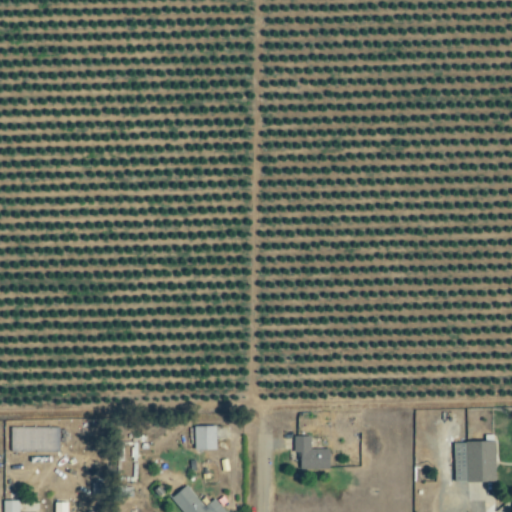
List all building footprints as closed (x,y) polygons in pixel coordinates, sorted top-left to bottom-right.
[(192,426),(192,450),(214,450),(213,425),(192,426)] [(57,427),(8,427),(9,452),(57,452),(57,427)] [(326,449),(309,449),(308,436),(290,436),(291,457),(296,457),(296,470),(326,469),(326,449)] [(492,441),(451,442),(452,482),(493,482),(492,441)] [(169,496),(180,511),(221,511),(208,493),(197,501),(185,485),(169,496)] [(2,511),(16,511),(16,500),(2,500),(2,511)] [(64,511),(65,502),(52,502),(52,511),(64,511)]
